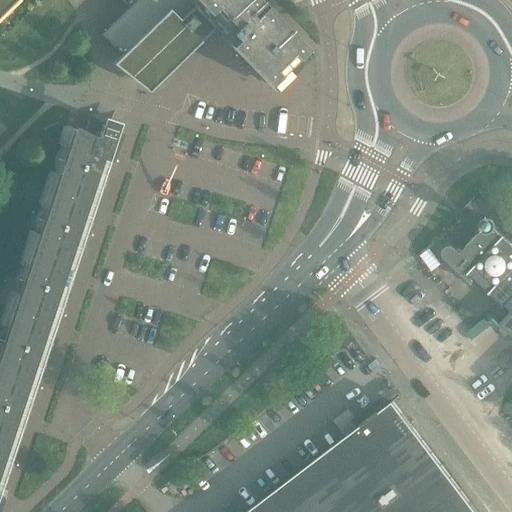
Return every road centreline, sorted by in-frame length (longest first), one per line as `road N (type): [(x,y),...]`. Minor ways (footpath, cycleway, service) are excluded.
road 1 (residential): [(115,461),(68,403),(182,62),(247,0)]
road 2 (secondary): [(356,0),(365,29),(356,70),(364,138),(299,284)]
road 3 (unclassified): [(511,491),(335,254)]
road 4 (secondary): [(115,461),(299,284)]
road 5 (secondary): [(335,254),(374,224),(427,133)]
road 6 (secondary): [(396,117),(335,254)]
